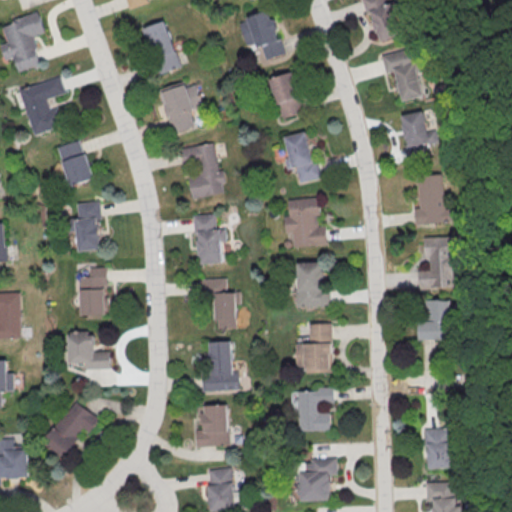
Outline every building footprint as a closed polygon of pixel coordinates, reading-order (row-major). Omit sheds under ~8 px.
[(147,0),(149,4),(131,10),(127,0),(147,0)] [(363,0),(386,0),(389,9),(394,7),(404,38),(383,45),(373,16),(369,17),(363,0)] [(265,59),(284,54),(271,10),(239,19),(247,46),(261,42),(265,59)] [(4,29),(16,25),(14,21),(39,13),(47,34),(34,38),(38,50),(36,51),(41,66),(20,74),(15,60),(8,62),(3,47),(10,45),(4,29)] [(145,31),(166,22),(183,68),(156,78),(148,58),(154,56),(145,31)] [(383,59),(419,50),(425,75),(419,76),(426,100),(405,105),(397,74),(388,76),(383,59)] [(269,79),(282,118),(305,110),(292,71),(269,79)] [(21,92),(61,78),(67,95),(48,101),(51,111),(59,108),(65,127),(36,137),(21,92)] [(196,84),(186,86),(185,81),(160,88),(172,133),(194,127),(189,110),(202,106),(196,84)] [(402,114),(407,144),(405,144),(407,155),(429,152),(428,144),(439,142),(436,128),(428,130),(424,110),(402,114)] [(285,139),(307,133),(314,161),(317,160),(321,178),(300,183),(296,169),(293,170),(285,139)] [(94,178),(82,139),(59,146),(71,186),(94,178)] [(180,149),(213,143),(219,172),(223,171),(225,184),(221,185),(222,193),(193,198),(189,178),(199,176),(197,165),(184,168),(180,149)] [(418,178),(443,176),(446,212),(455,211),(456,224),(416,228),(415,211),(421,210),(418,178)] [(288,199),(290,215),(284,215),(286,232),(292,232),(294,247),(327,244),(326,225),(318,225),(317,215),(319,215),(318,196),(288,199)] [(76,203),(81,250),(102,248),(99,218),(102,218),(100,200),(76,203)] [(192,214),(193,233),(197,232),(198,263),(222,262),(221,241),(226,241),(225,227),(215,228),(215,213),(192,214)] [(0,221),(0,261),(8,260),(3,221),(0,221)] [(454,239),(454,290),(418,290),(418,272),(430,272),(430,259),(426,260),(425,239),(454,239)] [(297,262),(298,306),(330,305),(330,289),(324,289),(324,261),(297,262)] [(91,267),(91,276),(81,276),(82,314),(108,314),(106,266),(91,267)] [(235,328),(235,302),(239,302),(239,291),(225,291),(225,278),(198,278),(198,291),(215,291),(215,328),(235,328)] [(0,338),(21,338),(20,291),(0,291),(0,338)] [(451,302),(451,342),(420,343),(419,324),(427,324),(427,302),(451,302)] [(297,341),(298,366),(307,366),(307,372),(333,372),(332,322),(310,323),(310,340),(297,341)] [(87,368),(112,368),(112,350),(96,351),(95,331),(70,332),(71,362),(87,361),(87,368)] [(238,388),(237,371),(231,371),(230,340),(208,341),(209,369),(201,369),(202,390),(238,388)] [(0,406),(2,406),(2,390),(14,390),(14,372),(7,372),(7,359),(0,359),(0,406)] [(334,388),(299,388),(300,430),(331,430),(330,412),(321,412),(320,403),(334,403),(334,388)] [(83,427),(90,431),(100,416),(74,399),(46,443),(66,456),(79,436),(77,435),(83,427)] [(195,429),(196,446),(227,445),(227,404),(202,404),(202,429),(195,429)] [(428,441),(428,468),(452,467),(451,427),(424,428),(424,441),(428,441)] [(0,484),(2,485),(2,477),(30,476),(29,448),(17,449),(17,438),(0,438),(0,484)] [(337,458),(301,458),(302,500),(332,499),(331,475),(338,474),(337,458)] [(235,508),(230,466),(206,469),(211,511),(235,508)] [(426,481),(426,500),(433,500),(433,511),(459,511),(459,480),(426,481)]
